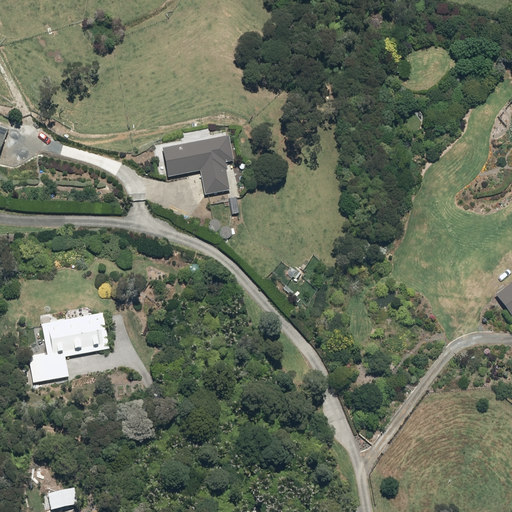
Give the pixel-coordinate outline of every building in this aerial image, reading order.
[(0,152),(9,127),(0,124),(0,152)] [(164,150),(169,179),(192,175),(191,168),(201,166),(205,194),(228,191),(223,162),(231,161),(228,139),(211,142),(212,148),(199,150),(198,144),(164,150)] [(218,232),(219,231),(219,232),(219,233),(219,235),(219,236),(220,237),(221,238),(222,238),(223,239),(224,239),(225,239),(226,240),(227,239),(228,239),(229,239),(230,238),(231,237),(232,236),(232,235),(233,234),(233,233),(233,232),(233,231),(232,230),(232,229),(231,228),(230,227),(229,226),(228,226),(227,225),(226,225),(225,225),(224,226),(223,226),(222,227),(221,227),(221,226),(221,225),(220,224),(220,223),(219,222),(218,221),(217,221),(216,220),(215,220),(214,220),(213,220),(212,220),(211,221),(210,221),(209,222),(209,223),(208,224),(208,225),(208,226),(208,227),(208,228),(208,229),(209,230),(209,231),(210,231),(211,232),(212,232),(213,233),(214,233),(215,233),(216,233),(217,232),(218,232)] [(472,280),(464,280),(465,293),(473,293),(472,280)] [(511,282),(495,294),(511,317),(511,282)] [(101,313),(40,324),(46,359),(43,360),(47,381),(67,377),(63,357),(107,349),(101,313)]
